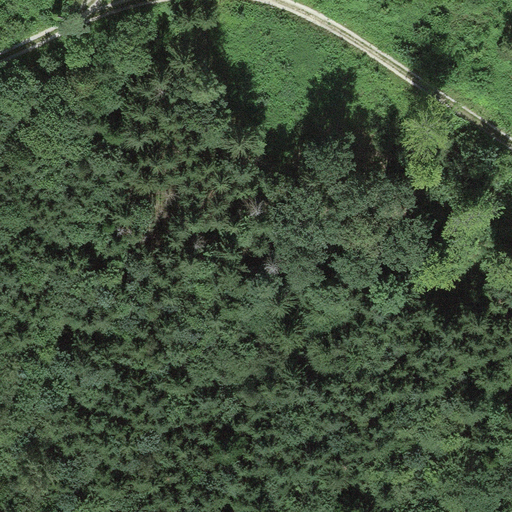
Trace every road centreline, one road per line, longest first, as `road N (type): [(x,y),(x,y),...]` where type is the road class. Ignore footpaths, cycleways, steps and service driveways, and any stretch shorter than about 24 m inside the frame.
road 1 (track): [(511,149),(251,0)]
road 2 (track): [(0,58),(83,18),(169,0)]
